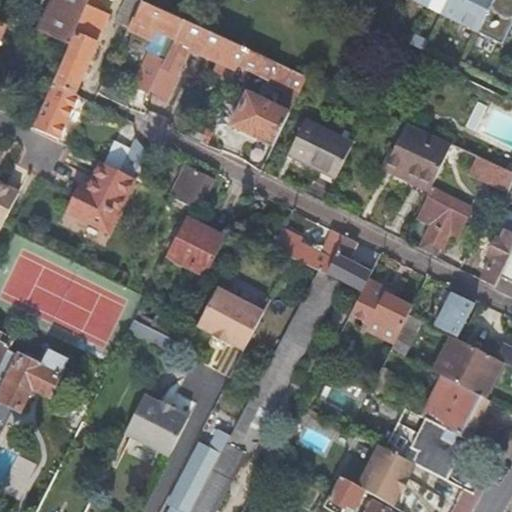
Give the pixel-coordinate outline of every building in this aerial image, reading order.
[(51,0),(36,32),(70,48),(75,35),(88,6),(90,0),(51,0)] [(98,0),(90,0),(88,6),(95,9),(98,0)] [(142,2),(141,2),(136,0),(125,0),(115,22),(129,29),(133,20),(142,2)] [(441,14),(448,0),(431,0),(427,8),(441,14)] [(511,0),(448,0),(441,14),(502,45),(511,26),(511,0)] [(137,21),(133,20),(129,29),(128,31),(133,33),(149,41),(154,30),(175,40),(184,22),(145,4),(137,21)] [(357,5),(352,15),(361,19),(366,10),(357,5)] [(95,9),(88,6),(75,35),(70,48),(54,86),(74,96),(96,45),(95,44),(109,16),(95,9)] [(27,39),(32,30),(13,22),(9,30),(27,39)] [(230,83),(238,68),(239,67),(246,51),(201,30),(184,22),(175,40),(164,62),(147,96),(163,103),(190,51),(221,66),(216,76),(230,83)] [(154,30),(149,41),(150,56),(150,55),(164,62),(175,40),(154,30)] [(417,35),(413,45),(422,49),(427,40),(417,35)] [(398,54),(384,48),(372,75),(386,82),(398,54)] [(231,128),(273,148),(289,115),(299,94),(306,79),(246,51),(239,67),(269,81),(267,84),(284,91),(282,96),(286,99),(280,111),(247,95),(231,128)] [(133,89),(147,96),(164,62),(150,55),(150,56),(133,89)] [(307,82),(302,92),(312,96),(317,85),(307,82)] [(74,96),(54,86),(51,91),(33,130),(58,143),(79,98),(74,96)] [(361,92),(357,102),(369,108),(376,111),(380,101),(361,92)] [(0,113),(4,115),(11,102),(0,97),(0,113)] [(484,128),(482,127),(479,134),(511,151),(511,122),(493,112),(484,128)] [(288,153),(336,177),(351,145),(303,122),(288,153)] [(453,147),(407,125),(394,154),(402,158),(394,175),(430,193),(432,190),(453,147)] [(213,135),(206,132),(202,142),(208,145),(213,135)] [(162,148),(145,151),(142,155),(130,179),(143,186),(162,148)] [(119,174),(130,179),(142,155),(131,149),(119,174)] [(402,158),(394,154),(385,170),(394,175),(402,158)] [(511,184),(511,173),(479,158),(471,175),(485,182),(488,175),(495,178),(492,185),(508,192),(511,184)] [(119,174),(96,162),(82,188),(76,185),(63,210),(102,231),(130,179),(119,174)] [(185,168),(170,199),(191,209),(199,213),(215,182),(185,168)] [(488,175),(485,182),(492,185),(495,178),(488,175)] [(0,230),(18,195),(0,185),(0,230)] [(470,209),(432,190),(430,193),(418,218),(431,225),(422,242),(423,242),(420,249),(435,257),(439,250),(442,251),(449,236),(456,222),(462,226),(470,209)] [(511,213),(501,208),(497,217),(493,224),(506,230),(511,232),(511,213)] [(489,213),(485,219),(493,224),(497,217),(489,213)] [(225,239),(185,221),(165,258),(205,278),(225,239)] [(462,226),(456,222),(449,236),(455,240),(462,226)] [(327,274),(345,238),(333,232),(324,256),(293,241),(295,237),(281,230),(271,249),(291,259),(317,271),(326,276),(327,274)] [(494,289),(500,277),(511,250),(511,232),(506,230),(500,242),(497,241),(489,258),(491,259),(480,282),(494,289)] [(355,243),(345,238),(327,274),(362,292),(368,280),(371,274),(345,261),(355,243)] [(511,250),(500,277),(511,283),(511,250)] [(341,284),(326,276),(317,271),(230,437),(226,445),(246,455),(256,441),(341,284)] [(386,290),(368,280),(362,292),(362,294),(349,316),(367,325),(363,332),(392,346),(407,316),(411,308),(391,298),(384,294),(386,290)] [(243,351),(263,313),(217,289),(197,326),(212,335),(211,337),(226,344),(227,342),(243,351)] [(391,298),(393,293),(386,290),(384,294),(391,298)] [(474,305),(452,294),(446,305),(448,312),(442,313),(434,327),(456,339),(474,305)] [(420,322),(407,316),(392,346),(389,351),(402,358),(420,322)] [(165,356),(173,340),(133,321),(126,336),(165,356)] [(0,336),(1,334),(0,334),(0,366),(7,351),(9,349),(0,344),(0,336)] [(482,400),(502,364),(496,360),(459,341),(451,338),(432,373),(442,379),(482,400)] [(506,366),(511,368),(511,352),(502,347),(496,360),(502,364),(506,366)] [(0,421),(5,424),(13,410),(20,413),(31,389),(51,399),(61,378),(60,377),(67,362),(48,352),(40,368),(7,351),(0,366),(0,421)] [(487,402),(506,366),(502,364),(482,400),(487,402)] [(367,391),(322,367),(314,380),(338,394),(352,404),(358,393),(364,396),(367,391)] [(394,375),(381,369),(369,391),(383,399),(394,375)] [(467,441),(487,402),(482,400),(442,379),(422,418),(433,424),(467,441)] [(145,396),(125,435),(169,457),(188,419),(174,411),(175,409),(160,402),(159,404),(145,396)] [(468,442),(467,441),(433,424),(413,463),(415,464),(447,481),(468,442)] [(210,449),(219,432),(208,426),(199,444),(210,449)] [(226,445),(230,437),(219,432),(210,449),(199,444),(167,506),(170,508),(176,511),(190,511),(212,471),(226,445)] [(232,481),(246,455),(226,445),(212,471),(232,481)] [(359,488),(364,492),(393,509),(400,494),(403,495),(410,481),(408,479),(415,464),(413,463),(390,452),(379,446),(359,488)] [(212,471),(190,511),(215,511),(232,481),(212,471)] [(364,492),(359,488),(341,478),(340,479),(331,495),(323,509),(329,511),(342,511),(346,505),(354,509),(364,492)] [(387,511),(373,503),(367,511),(387,511)]
